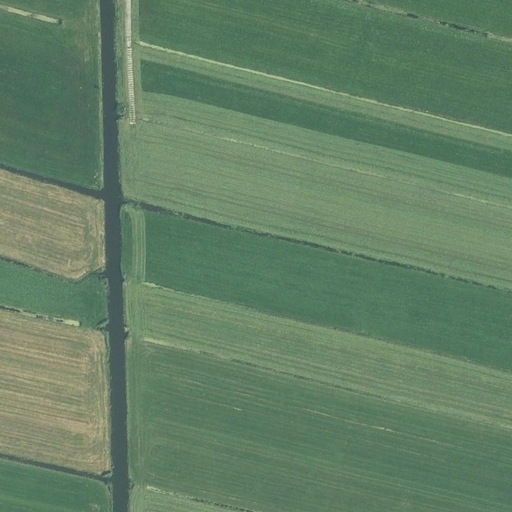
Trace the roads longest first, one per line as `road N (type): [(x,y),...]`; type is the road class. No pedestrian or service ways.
road 1 (track): [(148,250),(129,273),(137,511)]
road 2 (track): [(149,169),(132,125),(126,0)]
